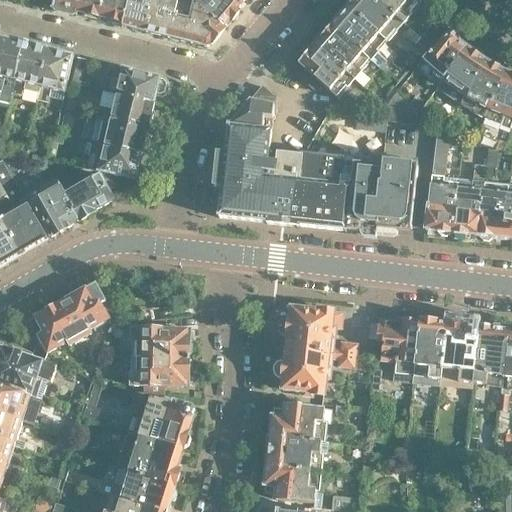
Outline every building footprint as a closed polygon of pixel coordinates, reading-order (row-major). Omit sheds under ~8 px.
[(55,0),(53,10),(76,16),(77,13),(80,0),(55,0)] [(80,0),(77,13),(85,15),(84,16),(100,20),(101,18),(105,0),(80,0)] [(105,0),(101,18),(108,20),(107,22),(110,22),(112,25),(118,26),(121,25),(124,26),(129,0),(105,0)] [(129,0),(124,26),(123,27),(146,33),(155,0),(129,0)] [(162,0),(155,0),(146,33),(170,39),(177,11),(179,4),(162,0)] [(177,11),(170,39),(206,48),(212,46),(226,29),(219,25),(193,3),(189,0),(179,0),(179,4),(177,11)] [(190,0),(193,3),(219,25),(226,29),(241,11),(238,9),(228,0),(190,0)] [(228,0),(238,9),(245,0),(250,0),(228,0)] [(349,6),(347,8),(388,43),(405,24),(377,0),(349,0),(347,2),(349,6)] [(377,0),(405,24),(421,5),(415,0),(377,0)] [(511,0),(499,0),(509,8),(511,9),(511,0)] [(331,27),(363,54),(372,62),(386,74),(392,67),(378,54),(388,43),(347,8),(331,27)] [(321,39),(315,46),(355,80),(362,86),(368,79),(361,73),(371,62),(363,54),(331,27),(330,28),(326,27),(320,34),(321,39)] [(410,29),(405,35),(415,45),(421,39),(410,29)] [(422,61),(423,62),(416,68),(430,80),(427,83),(436,90),(436,89),(442,82),(443,80),(467,49),(460,44),(459,39),(449,30),(443,38),(442,38),(422,61)] [(426,31),(421,37),(430,45),(435,39),(426,31)] [(0,92),(1,92),(13,95),(25,45),(1,39),(0,41),(0,92)] [(13,95),(38,102),(50,52),(49,51),(25,45),(13,95)] [(300,63),(299,65),(300,66),(299,66),(330,93),(338,100),(355,80),(315,46),(309,53),(304,52),(298,58),(300,63)] [(442,82),(436,89),(451,100),(460,105),(464,98),(487,63),(467,49),(443,80),(442,82)] [(50,52),(38,102),(48,104),(49,98),(63,102),(65,95),(73,57),(50,52)] [(464,98),(460,105),(459,106),(484,119),(506,73),(487,63),(464,98)] [(103,93),(116,96),(155,105),(155,104),(154,104),(156,97),(160,98),(166,95),(168,85),(165,80),(115,67),(112,83),(106,82),(103,93)] [(511,75),(506,73),(484,119),(501,126),(511,130),(511,125),(511,75)] [(76,77),(74,86),(81,88),(83,79),(76,77)] [(219,216),(218,218),(262,223),(267,223),(266,224),(300,228),(300,227),(345,232),(345,233),(346,233),(352,164),(353,161),(301,155),(301,157),(277,154),(274,178),(268,178),(272,131),(276,98),(263,88),(251,101),(229,126),(228,127),(228,129),(226,156),(221,155),(220,155),(218,154),(217,155),(217,157),(214,188),(217,188),(222,188),(219,216)] [(97,118),(110,122),(149,130),(155,105),(116,96),(103,93),(97,118)] [(435,125),(419,112),(410,104),(398,95),(381,120),(436,126),(435,125)] [(415,97),(410,104),(419,112),(425,105),(415,97)] [(77,103),(68,101),(67,101),(65,110),(73,112),(74,112),(77,103)] [(71,119),(73,112),(65,110),(63,117),(71,119)] [(442,113),(435,125),(436,126),(437,127),(437,130),(437,136),(440,137),(451,119),(442,113)] [(91,144),(104,147),(142,155),(143,155),(144,153),(142,153),(143,149),(145,147),(147,138),(146,136),(147,131),(149,132),(149,130),(110,122),(97,118),(91,144)] [(460,124),(451,119),(440,137),(450,139),(451,139),(460,124)] [(427,225),(426,231),(426,232),(439,234),(441,237),(447,238),(451,235),(452,235),(459,180),(445,178),(450,139),(440,137),(437,136),(431,187),(427,225)] [(54,137),(53,144),(62,146),(63,139),(54,137)] [(506,144),(500,142),(498,148),(504,150),(506,144)] [(142,155),(104,147),(91,144),(86,143),(84,155),(91,156),(88,171),(101,173),(107,175),(136,180),(142,155)] [(0,150),(0,160),(3,162),(4,162),(18,166),(18,165),(20,156),(0,150)] [(33,157),(31,168),(47,172),(50,160),(33,157)] [(3,162),(0,163),(0,218),(21,256),(22,256),(48,240),(40,227),(29,206),(13,179),(4,162),(3,162)] [(18,166),(4,162),(13,179),(21,167),(18,166)] [(352,164),(346,233),(347,233),(360,234),(361,235),(361,237),(362,238),(363,239),(366,240),(377,241),(377,237),(377,235),(378,235),(379,227),(386,163),(384,163),(383,164),(385,164),(385,167),(382,166),(382,167),(352,164)] [(386,163),(379,227),(378,235),(377,235),(377,237),(392,238),(394,238),(395,238),(397,236),(398,234),(411,235),(418,167),(386,163)] [(459,180),(452,235),(455,235),(458,238),(464,239),(468,237),(477,238),(484,183),(486,167),(475,166),(473,182),(459,180)] [(61,187),(60,187),(80,222),(96,213),(96,212),(114,201),(108,191),(114,188),(108,176),(82,169),(77,186),(75,185),(65,192),(64,192),(61,188),(61,187)] [(27,196),(32,204),(30,205),(42,226),(43,225),(51,239),(72,227),(72,226),(79,221),(79,222),(80,222),(60,187),(61,187),(56,179),(27,196)] [(484,183),(477,238),(480,238),(483,242),(489,242),(493,239),(511,241),(511,223),(505,222),(509,186),(484,183)] [(0,268),(21,256),(0,218),(0,268)] [(68,299),(60,304),(82,343),(94,336),(92,332),(111,321),(106,311),(105,312),(101,305),(106,302),(96,285),(69,300),(68,299)] [(52,310),(36,318),(28,323),(37,339),(40,337),(51,355),(68,346),(70,349),(82,343),(60,304),(51,309),(52,310)] [(287,338),(286,349),(357,358),(359,345),(341,342),(340,349),(335,349),(336,342),(338,331),(342,331),(343,314),(322,311),(323,310),(313,309),(312,311),(291,309),(289,319),(286,319),(284,320),(282,322),(281,324),(280,326),(279,329),(279,331),(280,333),(284,337),(287,338)] [(415,364),(414,377),(428,379),(440,381),(441,381),(442,371),(441,370),(447,324),(435,323),(436,320),(423,319),(423,322),(419,322),(415,364)] [(383,345),(380,363),(395,365),(395,376),(414,377),(415,364),(419,322),(404,320),(401,323),(395,322),(395,323),(380,321),(377,344),(383,345)] [(441,381),(440,381),(440,387),(473,391),(473,385),(474,375),(474,374),(473,374),(478,328),(463,326),(463,323),(450,322),(449,325),(447,324),(441,370),(442,371),(441,381)] [(473,385),(486,387),(487,387),(502,389),(503,380),(509,332),(505,332),(504,327),(495,326),(492,330),(478,328),(473,374),(474,374),(474,375),(473,385)] [(132,356),(141,357),(189,358),(189,357),(192,354),(192,346),(190,344),(189,343),(189,332),(181,331),(181,330),(133,328),(132,356)] [(503,380),(502,389),(507,389),(507,390),(511,391),(511,332),(509,332),(503,380)] [(0,386),(32,397),(42,400),(48,383),(51,384),(57,367),(44,363),(45,362),(32,358),(33,355),(23,351),(22,355),(16,353),(12,347),(7,345),(0,348),(0,386)] [(278,379),(283,380),(282,391),(305,394),(305,395),(310,396),(310,397),(326,399),(328,382),(332,383),(333,369),(332,369),(333,361),(338,362),(338,369),(355,371),(357,358),(286,349),(285,362),(282,362),(279,363),(276,365),(275,368),(274,370),(274,373),(275,375),(278,379)] [(131,388),(140,389),(163,389),(164,387),(188,388),(188,376),(189,376),(191,373),(192,366),(188,363),(189,358),(141,357),(132,356),(131,373),(131,388)] [(0,386),(0,414),(24,422),(27,411),(46,418),(52,403),(32,397),(0,386)] [(501,395),(499,412),(508,413),(510,396),(501,395)] [(140,397),(128,434),(183,452),(184,450),(189,447),(191,440),(189,435),(195,416),(191,410),(177,405),(177,403),(173,401),(172,405),(155,400),(155,401),(151,400),(151,401),(150,401),(140,397)] [(82,419),(99,424),(103,411),(87,406),(82,419)] [(272,417),(269,436),(314,441),(326,443),(328,424),(331,425),(332,412),(325,411),(287,406),(285,408),(285,411),(274,410),(274,417),(272,417)] [(0,442),(15,448),(35,455),(37,447),(18,441),(24,422),(0,414),(0,442)] [(64,427),(61,434),(70,438),(73,430),(64,427)] [(128,434),(117,469),(176,489),(180,474),(178,470),(183,452),(128,434)] [(268,449),(266,465),(323,473),(324,456),(328,456),(329,444),(326,443),(314,441),(269,436),(269,437),(267,437),(265,448),(268,449)] [(0,471),(7,473),(15,448),(0,442),(0,471)] [(420,452),(420,464),(431,464),(431,452),(420,452)] [(492,469),(493,456),(469,453),(468,466),(492,469)] [(323,473),(266,465),(264,487),(266,487),(265,495),(273,495),(273,500),(321,506),(322,506),(322,503),(323,493),(321,492),(323,473)] [(424,468),(424,483),(427,484),(427,486),(444,486),(444,468),(424,468)] [(88,490),(110,496),(158,511),(168,511),(171,503),(175,502),(177,494),(175,490),(176,489),(117,469),(117,470),(118,471),(113,487),(104,484),(104,486),(90,481),(88,490)] [(83,487),(86,477),(68,472),(65,481),(83,487)] [(52,475),(49,486),(57,489),(61,477),(52,475)] [(36,510),(42,511),(50,511),(54,498),(40,494),(36,510)] [(53,511),(158,511),(110,496),(105,511),(77,511),(56,504),(53,511)] [(511,511),(511,499),(504,500),(503,511),(511,511)] [(321,506),(320,510),(333,511),(337,511),(348,511),(349,507),(322,503),(322,506),(321,506)]
